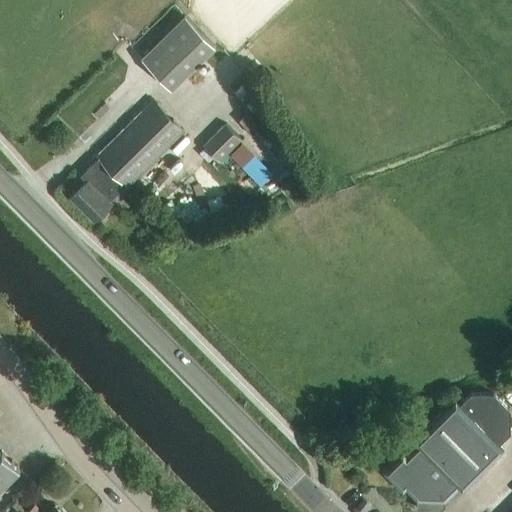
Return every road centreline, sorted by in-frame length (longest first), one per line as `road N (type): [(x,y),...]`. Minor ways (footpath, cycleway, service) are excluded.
road 1 (secondary): [(325,511),(0,183)]
road 2 (unclassified): [(128,511),(0,352)]
